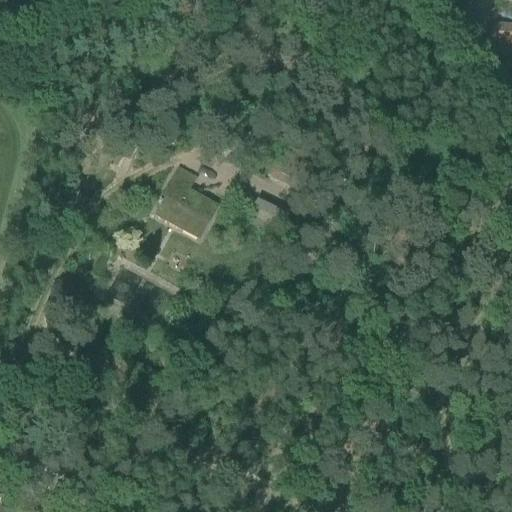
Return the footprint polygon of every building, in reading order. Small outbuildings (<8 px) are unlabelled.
[(493,44),(511,45),(511,27),(495,26),(493,44)] [(488,51),(479,59),(493,75),(494,74),(503,84),(510,77),(501,67),(502,66),(488,51)] [(153,215),(199,240),(216,209),(181,190),(187,179),(176,174),(153,215)] [(245,224),(276,239),(288,217),(256,201),(245,224)] [(185,325),(178,339),(192,346),(199,332),(185,325)]
